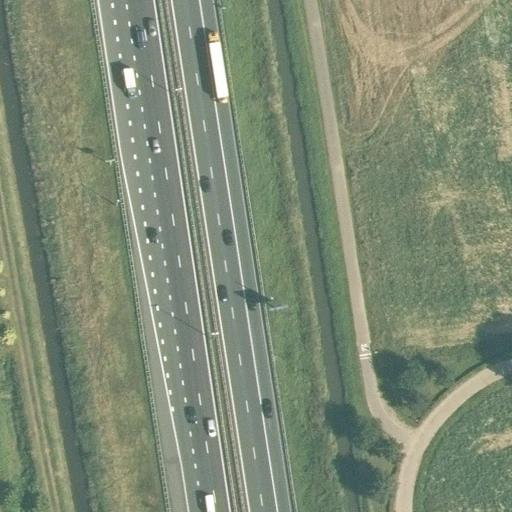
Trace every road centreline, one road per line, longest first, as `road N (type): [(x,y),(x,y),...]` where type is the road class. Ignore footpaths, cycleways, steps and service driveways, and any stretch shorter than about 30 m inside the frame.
road 1 (track): [(303,0),(370,401),(409,448),(459,396),(506,372)]
road 2 (motorway): [(268,511),(189,0)]
road 3 (motorway): [(134,0),(209,511)]
road 4 (track): [(56,511),(0,171)]
road 5 (unclassified): [(511,254),(474,0)]
